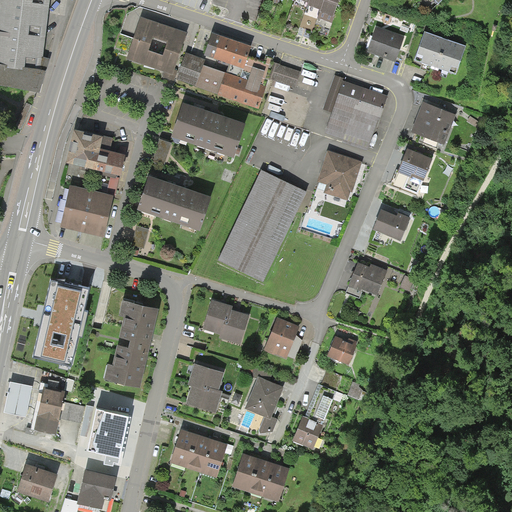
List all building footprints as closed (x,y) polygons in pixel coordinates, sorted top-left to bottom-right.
[(0,0),(0,87),(40,94),(51,58),(44,57),(47,0),(0,0)] [(309,0),(309,4),(308,7),(321,11),(325,0),(309,0)] [(325,0),(321,11),(320,13),(333,18),(339,0),(325,0)] [(186,34),(140,19),(127,60),(164,72),(162,78),(173,82),(177,70),(175,69),(185,39),(186,34)] [(404,38),(377,28),(368,53),(396,62),(401,48),(404,38)] [(445,39),(426,32),(416,59),(457,75),(466,46),(445,39)] [(236,42),(212,34),(204,56),(230,65),(244,70),(248,58),(252,47),(236,42)] [(207,61),(187,53),(177,80),(259,109),(267,87),(264,86),(274,59),(266,56),(264,64),(248,58),(244,70),(230,65),(227,73),(205,66),(207,61)] [(287,67),(274,63),(269,78),(296,87),(301,72),(287,67)] [(333,113),(344,81),(345,78),(335,75),(323,110),(333,113)] [(388,97),(344,81),(333,113),(325,133),(344,140),(343,143),(367,151),(379,118),(381,119),(388,97)] [(438,109),(423,103),(412,132),(444,145),(455,116),(438,109)] [(31,106),(26,104),(16,127),(21,129),(31,106)] [(211,113),(183,104),(172,139),(234,159),(245,125),(211,113)] [(113,139),(75,130),(67,164),(80,167),(80,170),(111,177),(107,194),(115,196),(120,177),(121,177),(126,157),(125,156),(127,148),(120,146),(118,154),(110,152),(111,148),(113,139)] [(172,144),(160,140),(153,162),(165,166),(172,144)] [(419,154),(407,150),(399,170),(397,169),(391,184),(418,194),(432,159),(419,154)] [(363,162),(327,152),(318,181),(328,184),(325,193),(347,199),(350,192),(353,193),(363,162)] [(306,193),(262,172),(219,263),(263,284),(306,193)] [(180,187),(149,177),(137,211),(200,232),(212,198),(180,187)] [(115,197),(71,187),(61,228),(105,239),(115,197)] [(397,217),(381,210),(373,231),(401,242),(411,219),(398,214),(397,217)] [(149,229),(137,226),(132,246),(144,249),(149,229)] [(370,268),(358,263),(354,273),(346,293),(360,299),(364,291),(378,297),(388,271),(371,265),(370,268)] [(90,282),(58,274),(55,285),(87,293),(90,282)] [(415,279),(406,276),(401,288),(410,291),(415,279)] [(224,304),(212,300),(203,330),(220,336),(219,339),(240,345),(249,316),(237,312),(232,311),(233,307),(224,304)] [(158,311),(123,302),(119,317),(124,319),(119,339),(131,342),(129,350),(118,347),(113,366),(108,365),(104,380),(139,388),(158,311)] [(86,314),(57,308),(53,327),(52,326),(48,344),(58,346),(57,347),(68,350),(68,349),(78,351),(82,331),(83,331),(84,329),(86,329),(88,323),(84,322),(86,314)] [(299,329),(278,320),(266,351),(287,359),(297,335),(299,329)] [(349,342),(337,337),(329,356),(349,365),(357,346),(349,342)] [(225,375),(195,365),(188,385),(192,387),(186,405),(216,415),(223,392),(220,391),(225,375)] [(252,377),(258,379),(246,408),(265,416),(260,430),(260,434),(274,432),(279,419),(273,417),(280,399),(285,388),(269,382),(272,375),(256,368),(252,377)] [(328,370),(322,386),(336,392),(342,376),(328,370)] [(47,384),(41,382),(31,431),(56,436),(60,419),(63,402),(66,391),(58,390),(60,382),(48,379),(47,384)] [(360,385),(354,382),(348,395),(367,403),(370,395),(363,391),(360,387),(360,385)] [(31,388),(11,383),(5,413),(25,417),(31,388)] [(322,386),(319,385),(305,418),(323,425),(337,392),(336,392),(322,386)] [(63,402),(60,419),(81,424),(84,410),(85,410),(86,407),(63,402)] [(85,410),(84,410),(81,424),(76,444),(120,455),(128,420),(85,410)] [(305,418),(304,417),(294,442),(313,450),(323,425),(305,418)] [(191,433),(182,430),(171,463),(217,478),(228,445),(217,442),(203,437),(191,433)] [(252,458),(244,455),(234,488),(279,502),(289,470),(279,467),(264,462),(252,458)] [(39,469),(26,465),(17,493),(48,503),(57,475),(39,469)] [(116,479),(86,472),(78,501),(64,497),(60,511),(78,511),(80,507),(100,511),(107,511),(112,495),(116,479)]
